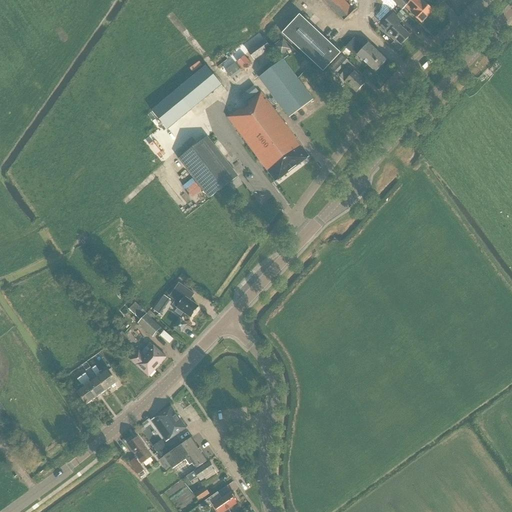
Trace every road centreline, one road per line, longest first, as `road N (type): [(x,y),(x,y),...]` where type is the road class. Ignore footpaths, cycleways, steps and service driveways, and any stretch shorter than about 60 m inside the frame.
road 1 (residential): [(308,234),(301,205),(489,0)]
road 2 (tertiary): [(308,234),(511,11)]
road 3 (tertiary): [(11,511),(142,409),(225,323)]
road 4 (unknown): [(298,216),(209,103)]
road 5 (tertiary): [(225,323),(308,234)]
